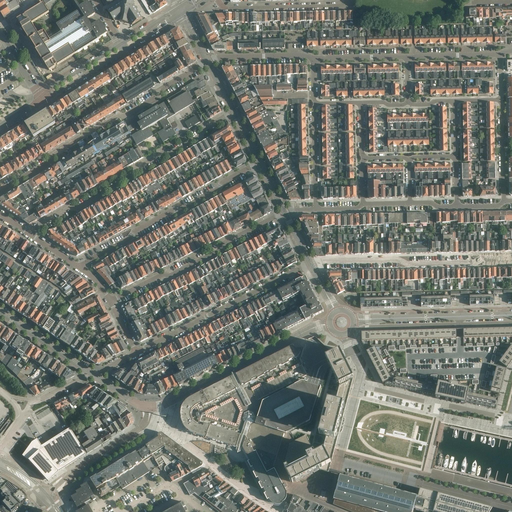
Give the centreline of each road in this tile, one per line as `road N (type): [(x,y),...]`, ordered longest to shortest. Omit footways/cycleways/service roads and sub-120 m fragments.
road 1 (residential): [(0,192),(207,62)]
road 2 (residential): [(28,233),(233,112)]
road 3 (residential): [(77,266),(258,163)]
road 4 (residential): [(310,263),(511,257)]
road 5 (residential): [(109,301),(217,253),(284,211)]
road 6 (residential): [(135,352),(310,263)]
road 7 (residential): [(503,503),(340,462)]
road 8 (tertiary): [(180,395),(329,322)]
road 9 (tertiary): [(353,319),(511,315)]
road 10 (residential): [(44,497),(139,428),(147,407)]
road 11 (residential): [(217,0),(224,8),(346,0)]
